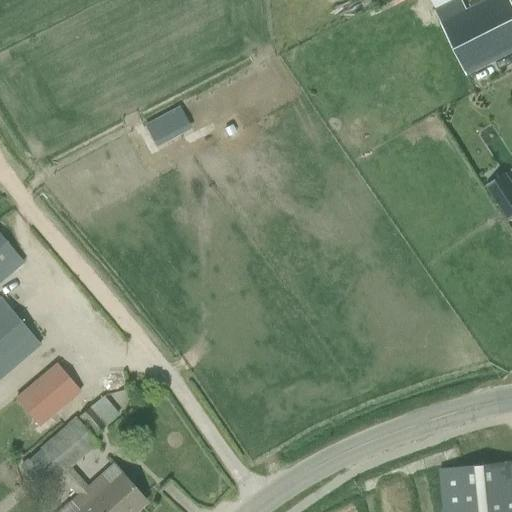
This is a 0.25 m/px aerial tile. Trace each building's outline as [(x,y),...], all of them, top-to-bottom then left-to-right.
[(429,0),(435,11),(455,0),(454,0),(429,0)] [(440,24),(465,75),(511,51),(511,7),(508,0),(489,0),(465,12),(459,1),(435,13),(440,24)] [(151,146),(187,127),(175,106),(139,125),(151,146)] [(511,188),(504,175),(486,186),(508,221),(511,218),(511,188)] [(0,281),(22,263),(0,236),(0,281)] [(0,377),(38,345),(0,299),(0,377)] [(39,425),(78,392),(55,365),(16,398),(39,425)] [(101,397),(77,418),(93,435),(117,414),(101,397)] [(58,477),(68,468),(96,444),(75,419),(20,467),(41,491),(58,477)] [(511,511),(511,462),(439,470),(443,511),(511,511)] [(68,468),(58,477),(76,497),(58,511),(132,511),(144,502),(130,487),(120,473),(112,464),(86,487),(68,468)]
